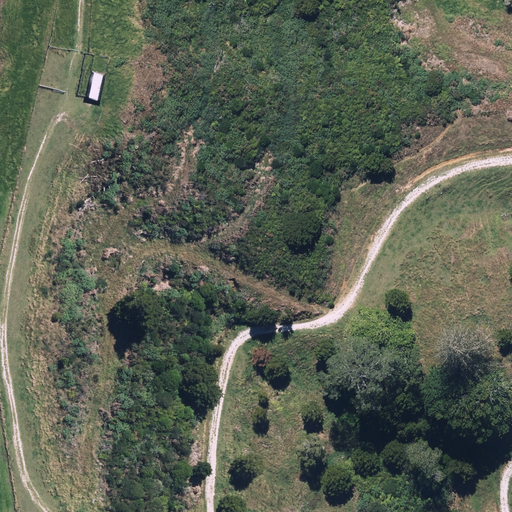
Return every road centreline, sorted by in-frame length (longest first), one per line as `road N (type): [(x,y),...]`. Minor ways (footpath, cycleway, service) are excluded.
road 1 (track): [(209,511),(213,429),(236,336),(329,319),(387,199),(437,170),(511,158)]
road 2 (track): [(81,0),(68,106),(23,210),(5,296),(4,360),(17,445),(46,511)]
